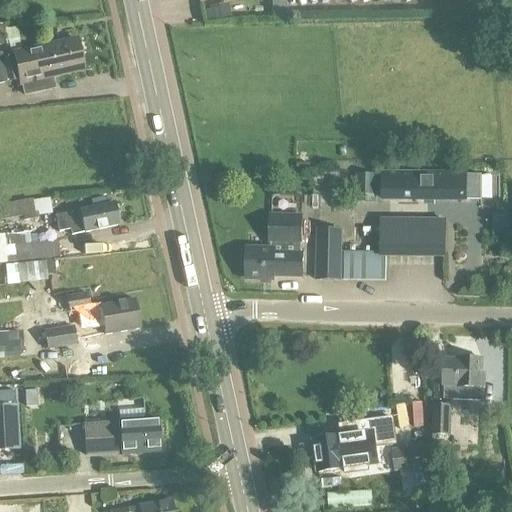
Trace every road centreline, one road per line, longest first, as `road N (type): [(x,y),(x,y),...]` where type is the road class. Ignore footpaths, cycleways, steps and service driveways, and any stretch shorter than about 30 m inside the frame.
road 1 (secondary): [(200,313),(132,0)]
road 2 (unclassified): [(511,322),(200,313)]
road 3 (unclassified): [(0,487),(236,474)]
road 4 (secondary): [(236,474),(200,313)]
